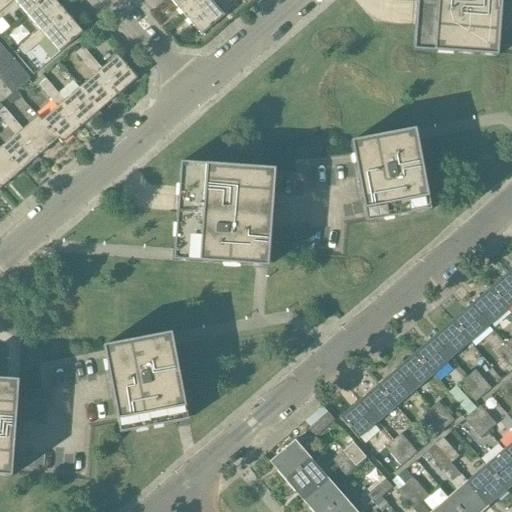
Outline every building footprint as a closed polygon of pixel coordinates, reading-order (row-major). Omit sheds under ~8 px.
[(0,0),(0,4),(3,9),(13,0),(15,0),(28,14),(44,0),(0,0)] [(44,33),(66,14),(54,0),(44,0),(28,14),(41,29),(44,33)] [(171,0),(186,17),(205,0),(210,0),(211,0),(171,0)] [(211,0),(210,0),(205,0),(186,17),(202,35),(224,16),(211,0)] [(416,0),(416,15),(415,26),(413,51),(497,57),(501,0),(416,0)] [(61,53),(83,33),(66,14),(44,33),(41,29),(29,39),(35,46),(47,36),(61,53)] [(35,46),(29,39),(18,48),(24,55),(35,46)] [(76,54),(86,66),(93,60),(83,48),(76,54)] [(0,75),(16,61),(8,52),(0,59),(0,75)] [(102,70),(99,72),(119,95),(138,78),(118,56),(102,70)] [(95,76),(80,89),(100,111),(111,101),(119,95),(99,72),(102,70),(93,60),(86,66),(95,76)] [(23,70),(16,61),(0,75),(0,79),(6,86),(23,70)] [(31,79),(23,70),(6,86),(14,95),(17,92),(31,79)] [(35,82),(39,86),(46,80),(42,76),(35,82)] [(49,98),(56,92),(46,80),(42,84),(39,87),(49,98)] [(81,128),(100,111),(80,89),(65,102),(61,105),(81,128)] [(42,121),(58,140),(62,144),(81,128),(61,105),(65,102),(56,92),(49,98),(57,108),(42,121)] [(0,112),(0,117),(7,126),(14,120),(4,108),(1,112),(0,112)] [(23,130),(20,133),(39,156),(43,153),(58,140),(42,121),(39,117),(23,130)] [(16,136),(1,149),(21,172),(39,156),(20,133),(23,130),(14,120),(7,126),(16,136)] [(416,136),(415,130),(351,142),(366,223),(431,211),(416,136)] [(9,182),(21,172),(1,149),(0,150),(0,186),(2,188),(9,182)] [(268,268),(269,251),(275,170),(180,163),(178,200),(173,261),(262,267),(268,268)] [(509,310),(511,307),(511,276),(509,272),(490,288),(509,310)] [(490,326),(509,310),(490,288),(471,305),(490,326)] [(471,343),(490,326),(471,305),(452,321),(471,343)] [(453,359),(471,343),(452,321),(434,337),(453,359)] [(103,347),(109,375),(120,434),(183,422),(188,421),(172,339),(171,333),(103,347)] [(434,375),(453,359),(434,337),(415,353),(434,375)] [(511,367),(511,351),(506,345),(498,351),(511,367)] [(415,391),(434,375),(415,353),(396,369),(415,391)] [(396,407),(415,391),(396,369),(377,385),(396,407)] [(484,395),(492,388),(477,370),(469,377),(484,395)] [(476,402),(484,395),(469,377),(461,384),(476,402)] [(0,379),(0,476),(12,477),(19,381),(0,379)] [(502,387),(503,388),(511,398),(511,381),(511,380),(502,387)] [(378,424),(396,407),(377,385),(359,402),(378,424)] [(469,416),(475,411),(455,387),(449,392),(469,416)] [(359,440),(378,424),(359,402),(340,418),(359,440)] [(447,428),(456,420),(440,402),(431,409),(447,428)] [(499,422),(483,404),(480,406),(475,411),(490,430),(499,422)] [(317,436),(335,420),(328,412),(327,412),(322,406),(305,421),(311,427),(310,428),(317,436)] [(440,434),(447,428),(431,409),(424,415),(440,434)] [(490,430),(475,411),(467,418),(482,436),(490,430)] [(345,441),(349,438),(345,433),(340,436),(345,441)] [(393,442),(409,460),(418,452),(403,434),(393,442)] [(459,457),(444,438),(436,445),(452,464),(459,457)] [(311,459),(295,441),(270,463),(286,481),(311,459)] [(353,442),(342,452),(349,460),(356,468),(367,458),(367,457),(354,442),(353,442)] [(402,466),(409,460),(393,442),(386,448),(402,466)] [(452,464),(436,445),(428,452),(443,470),(452,464)] [(486,465),(508,491),(511,487),(511,457),(504,449),(487,464),(486,465)] [(349,460),(342,452),(333,460),(339,468),(349,460)] [(312,459),(311,459),(286,481),(302,500),(328,478),(312,459)] [(356,468),(349,460),(339,468),(346,476),(356,468)] [(489,507),(508,491),(486,465),(467,481),(467,482),(489,507)] [(442,491),(448,498),(460,511),(483,511),(489,507),(467,482),(460,474),(442,491)] [(312,511),(326,511),(344,497),(328,478),(302,500),(312,511)] [(413,478),(405,485),(421,504),(429,497),(413,478)] [(386,480),(385,480),(367,496),(374,504),(382,497),(393,488),(386,480)] [(421,504),(405,485),(397,492),(413,511),(421,504)] [(357,511),(344,497),(326,511),(357,511)] [(460,511),(448,498),(431,511),(460,511)]
